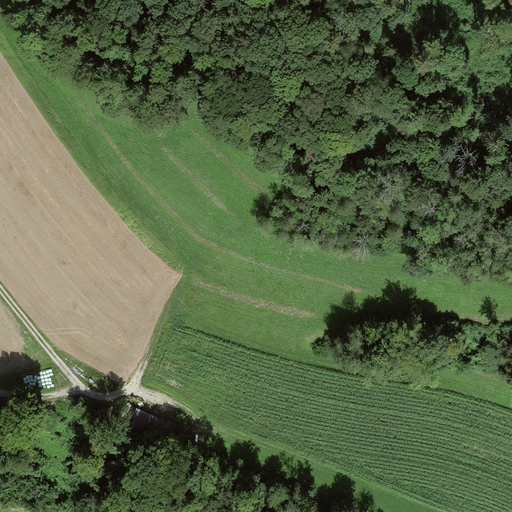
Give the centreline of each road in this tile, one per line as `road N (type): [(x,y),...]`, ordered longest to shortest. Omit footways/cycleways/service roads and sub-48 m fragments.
road 1 (track): [(92,400),(135,381),(165,296),(270,185),(304,174),(458,233),(511,242)]
road 2 (track): [(0,291),(92,400)]
